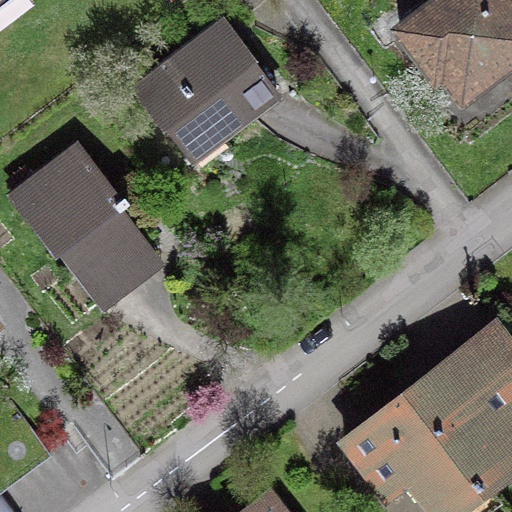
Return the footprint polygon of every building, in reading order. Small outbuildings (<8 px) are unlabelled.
[(260,0),(240,0),(248,10),(260,0)] [(460,93),(511,56),(511,6),(507,0),(434,0),(399,27),(435,76),(443,71),(460,93)] [(222,19),(135,86),(180,146),(208,125),(216,135),(276,89),(222,19)] [(59,248),(95,294),(152,250),(119,207),(128,200),(124,195),(119,198),(76,142),(10,193),(55,252),(59,248)] [(344,438),(387,494),(411,476),(438,511),(454,511),(511,468),(511,393),(500,378),(511,369),(511,354),(508,349),(492,328),(468,347),(467,344),(344,438)] [(0,406),(0,481),(46,447),(10,399),(0,406)] [(249,511),(275,511),(266,499),(249,511)]
